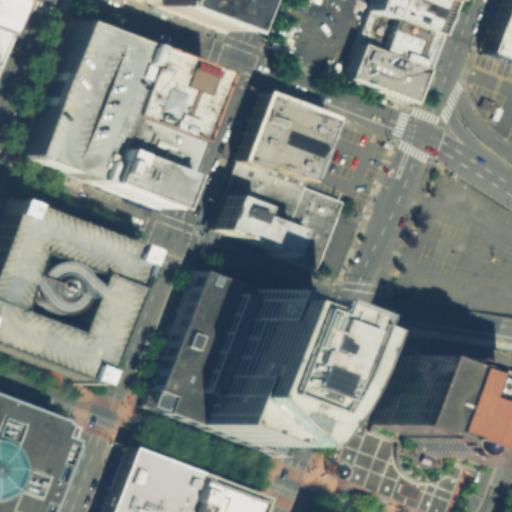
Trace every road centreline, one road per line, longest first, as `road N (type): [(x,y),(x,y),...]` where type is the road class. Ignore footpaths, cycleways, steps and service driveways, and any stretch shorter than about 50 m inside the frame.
road 1 (secondary): [(258,0),(63,511)]
road 2 (primary): [(0,173),(351,307)]
road 3 (residential): [(195,449),(0,374)]
road 4 (secondary): [(418,132),(236,61)]
road 5 (secondary): [(351,307),(418,132)]
road 6 (secondary): [(236,61),(74,0)]
road 7 (residential): [(351,307),(386,333),(504,369)]
road 8 (primary): [(351,307),(496,325)]
road 9 (secondary): [(418,132),(468,0)]
road 10 (residential): [(511,393),(467,511)]
